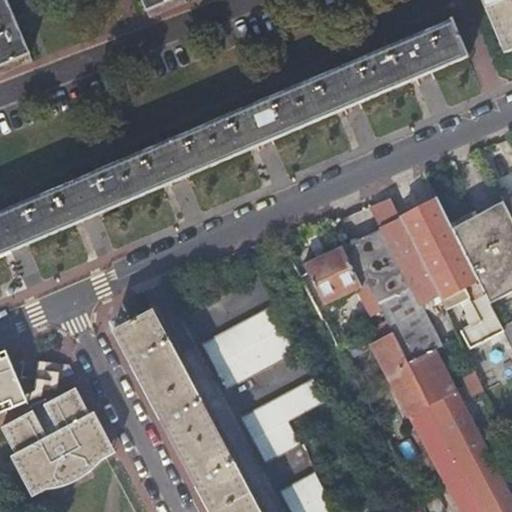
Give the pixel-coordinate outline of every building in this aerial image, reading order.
[(8,5),(5,0),(0,0),(0,77),(32,64),(15,21),(25,17),(18,1),(8,5)] [(140,0),(149,21),(187,5),(185,0),(140,0)] [(511,0),(480,0),(504,55),(511,52),(511,0)] [(0,257),(467,58),(451,21),(410,39),(405,29),(390,35),(394,46),(337,70),(333,60),(318,67),(322,77),(250,107),(246,96),(230,103),(235,114),(162,145),(158,134),(142,141),(147,151),(76,182),(71,171),(55,178),(60,188),(3,213),(0,206),(0,257)] [(380,230),(341,249),(361,288),(368,285),(395,336),(486,511),(511,511),(511,500),(423,329),(424,329),(404,292),(411,288),(421,307),(440,297),(400,220),(389,199),(371,209),(380,230)] [(436,200),(400,220),(440,297),(441,300),(478,282),(451,229),(436,200)] [(504,203),(451,229),(478,282),(486,297),(489,303),(511,292),(511,219),(505,205),(504,203)] [(361,288),(341,249),(303,266),(324,307),(361,288)] [(299,350),(275,304),(202,344),(227,390),(299,350)] [(260,511),(153,311),(114,332),(210,511),(260,511)] [(340,319),(326,327),(329,332),(336,345),(350,338),(340,319)] [(511,322),(501,328),(511,349),(511,322)] [(486,511),(395,336),(375,346),(391,374),(388,375),(459,511),(486,511)] [(23,360),(0,358),(0,406),(20,398),(23,360)] [(63,371),(40,369),(39,387),(62,389),(63,371)] [(484,392),(475,373),(465,378),(473,397),(484,392)] [(289,423),(327,402),(326,401),(314,378),(241,417),(266,464),(301,444),(289,423)] [(77,387),(4,427),(18,454),(14,456),(35,496),(109,457),(117,452),(96,412),(92,415),(77,387)] [(337,511),(331,501),(316,472),(280,491),(291,511),(337,511)]
